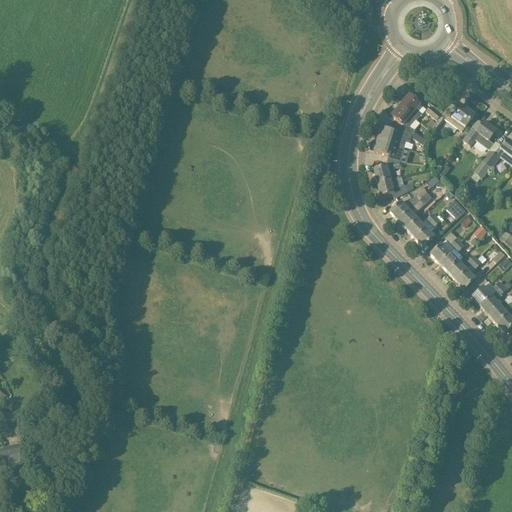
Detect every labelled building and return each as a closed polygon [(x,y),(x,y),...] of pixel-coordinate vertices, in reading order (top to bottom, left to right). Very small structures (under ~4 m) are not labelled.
[(419,106),(409,98),(400,108),(416,122),(416,121),(417,122),(422,116),(416,111),(419,106)] [(450,105),(443,114),(444,114),(430,133),(434,136),(445,121),(461,134),(474,117),(458,106),(456,109),(450,105)] [(416,122),(400,108),(391,118),(402,127),(398,131),(411,140),(411,139),(415,133),(409,129),(416,122)] [(426,114),(436,123),(440,118),(430,109),(426,114)] [(470,148),(470,149),(475,142),(489,153),(494,147),(488,143),(495,134),(482,124),(475,133),(471,130),(462,143),(470,148)] [(395,135),(381,130),(377,142),(404,150),(406,144),(409,145),(411,140),(398,131),(395,135)] [(374,153),(388,158),(387,163),(399,164),(404,150),(377,142),(374,153)] [(511,146),(506,142),(504,145),(503,144),(493,157),(489,153),(481,164),(473,175),(482,181),(490,171),(491,172),(500,160),(511,168),(511,167),(511,146)] [(386,168),(373,171),(376,185),(396,180),(394,171),(401,169),(399,164),(387,163),(386,168)] [(503,174),(506,167),(498,164),(495,171),(503,174)] [(443,178),(450,170),(445,166),(439,173),(443,178)] [(434,178),(427,185),(431,190),(439,183),(434,178)] [(396,180),(376,185),(380,199),(391,196),(395,201),(413,191),(412,186),(398,189),(396,180)] [(400,204),(388,214),(397,223),(427,195),(423,188),(411,195),(414,200),(411,203),(410,202),(404,208),(400,204)] [(448,192),(444,195),(449,200),(453,197),(448,192)] [(405,232),(417,221),(413,218),(432,200),(427,195),(397,223),(405,232)] [(477,211),(482,205),(476,200),(471,206),(477,211)] [(465,214),(460,209),(451,217),(456,222),(465,214)] [(417,221),(405,232),(414,241),(436,219),(433,215),(421,226),(417,221)] [(465,230),(472,224),(467,218),(460,225),(465,230)] [(422,250),(433,239),(430,235),(434,230),(441,223),(436,219),(414,241),(422,250)] [(479,242),(487,234),(481,228),(473,236),(479,242)] [(511,243),(511,238),(505,234),(499,241),(509,248),(511,243)] [(457,240),(450,247),(454,250),(461,244),(457,240)] [(461,244),(454,250),(458,255),(465,248),(461,244)] [(440,246),(429,257),(438,266),(449,255),(440,246)] [(496,266),(504,258),(500,254),(492,261),(496,266)] [(438,266),(446,274),(457,264),(449,255),(438,266)] [(467,264),(470,268),(477,261),(474,257),(467,264)] [(506,260),(497,268),(503,274),(511,266),(506,260)] [(477,261),(470,268),(471,268),(475,272),(482,265),(477,261)] [(455,283),(466,272),(457,264),(446,274),(455,283)] [(466,272),(455,283),(463,292),(475,281),(470,276),(475,272),(471,268),(466,273),(466,272)] [(503,288),(503,287),(479,309),(487,318),(499,307),(495,304),(501,298),(501,297),(511,288),(508,283),(503,288)] [(483,289),(471,300),(479,309),(503,287),(500,284),(493,290),(488,284),(483,289)] [(495,327),(511,311),(511,304),(510,306),(510,305),(508,307),(504,303),(499,307),(487,318),(495,327)] [(511,311),(495,327),(503,336),(511,328),(511,322),(511,321),(511,319),(511,311)] [(20,446),(0,449),(0,468),(20,464),(19,457),(22,456),(20,446)]
